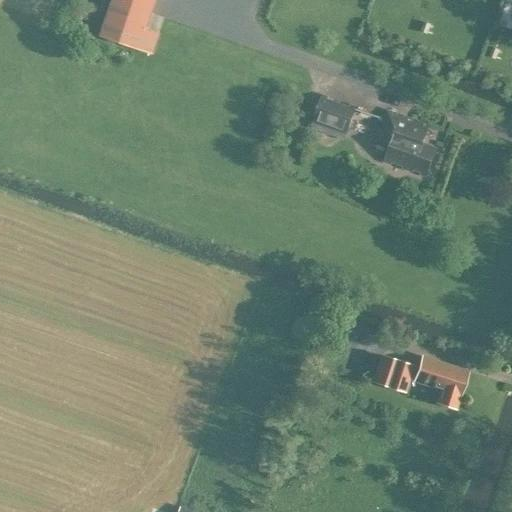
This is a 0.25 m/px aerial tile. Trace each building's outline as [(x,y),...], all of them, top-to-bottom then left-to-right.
[(146,29),(155,0),(112,0),(100,35),(152,53),(159,33),(146,29)] [(350,107),(326,98),(327,96),(321,94),(312,120),(347,132),(356,105),(351,104),(350,107)] [(412,172),(413,169),(418,171),(418,174),(426,176),(437,146),(425,141),(430,123),(405,114),(404,115),(397,114),(398,111),(386,108),(375,137),(389,141),(382,161),(391,164),(392,162),(401,165),(400,167),(412,172)] [(373,378),(406,390),(415,364),(382,353),(373,378)] [(442,404),(457,409),(469,371),(423,356),(414,381),(446,391),(442,404)]
